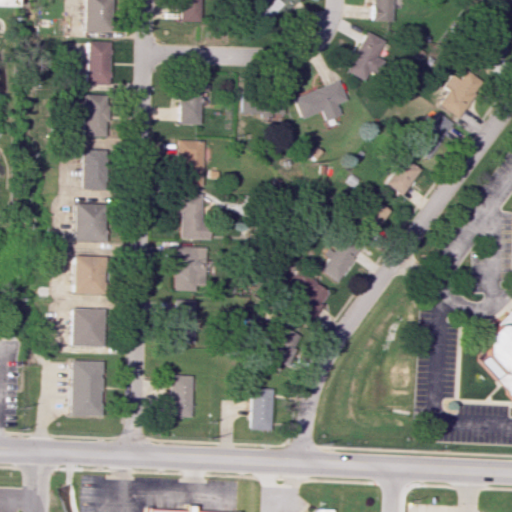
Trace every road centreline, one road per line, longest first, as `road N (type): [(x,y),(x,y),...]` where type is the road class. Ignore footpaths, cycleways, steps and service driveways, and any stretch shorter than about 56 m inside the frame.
road 1 (residential): [(511,472),(0,448)]
road 2 (residential): [(125,454),(141,0)]
road 3 (residential): [(298,463),(302,405),(330,342),(511,97)]
road 4 (residential): [(140,52),(289,56),(312,46),(331,18),(331,0)]
